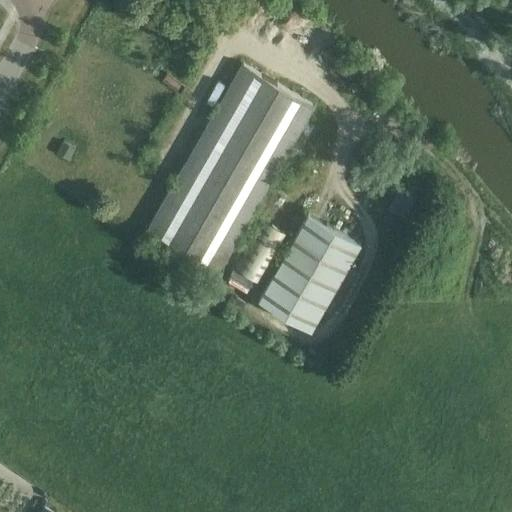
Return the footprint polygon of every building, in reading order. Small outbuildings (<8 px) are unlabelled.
[(215,272),(314,101),(242,60),(144,231),(215,272)] [(75,148),(62,141),(55,152),(68,159),(75,148)] [(258,296),(310,326),(360,239),(307,209),(258,296)] [(262,279),(290,231),(264,216),(236,264),(262,279)] [(59,511),(43,502),(37,511),(59,511)]
